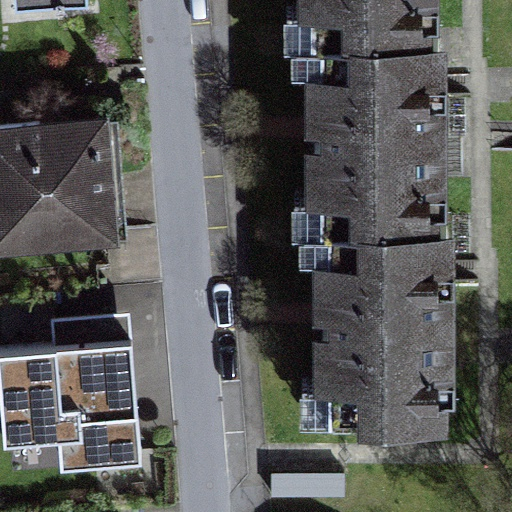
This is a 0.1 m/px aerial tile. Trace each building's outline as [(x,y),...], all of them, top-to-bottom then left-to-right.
[(416,25),(415,0),(275,0),(277,30),(416,25)] [(422,214),(416,25),(277,30),(284,218),(422,214)] [(95,110),(0,117),(0,245),(105,238),(95,110)] [(422,214),(284,218),(290,421),(429,417),(422,214)] [(18,443),(117,434),(108,333),(9,342),(18,443)]
